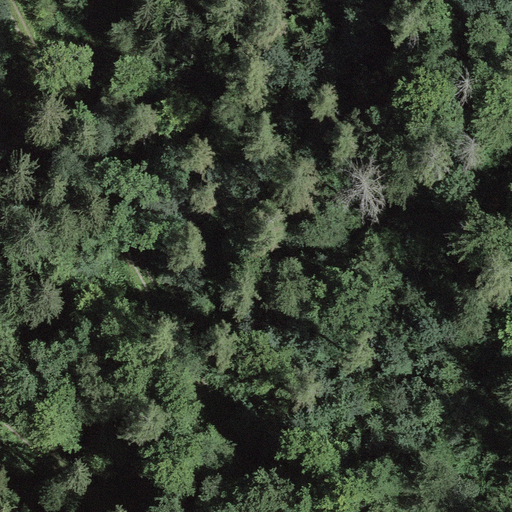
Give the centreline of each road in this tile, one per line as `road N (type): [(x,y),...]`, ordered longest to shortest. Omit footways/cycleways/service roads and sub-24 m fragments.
road 1 (track): [(263,511),(12,0)]
road 2 (track): [(127,511),(0,394)]
